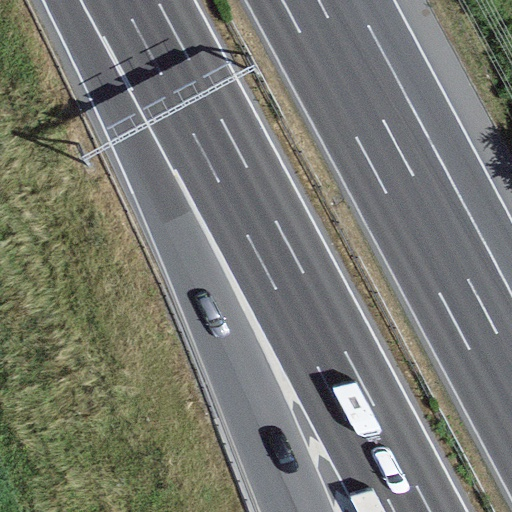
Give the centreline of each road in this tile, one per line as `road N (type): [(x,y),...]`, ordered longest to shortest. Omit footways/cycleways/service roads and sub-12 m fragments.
road 1 (motorway): [(129,0),(412,511)]
road 2 (motorway): [(92,0),(299,511)]
road 3 (motorway): [(511,378),(340,39)]
road 4 (motorway): [(511,307),(340,39)]
